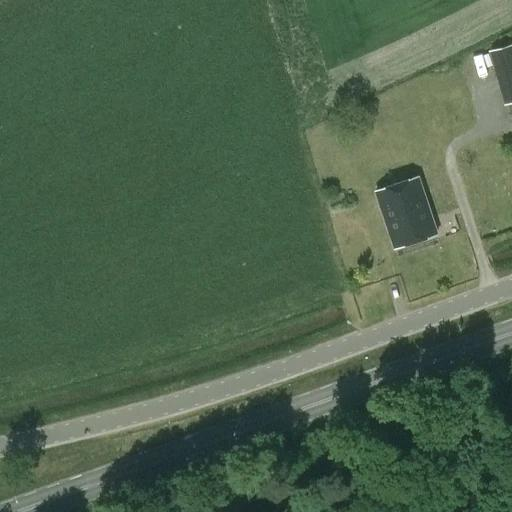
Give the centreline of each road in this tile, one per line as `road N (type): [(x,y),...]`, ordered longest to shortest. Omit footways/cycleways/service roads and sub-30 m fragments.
road 1 (unclassified): [(0,447),(213,394),(511,287)]
road 2 (secondary): [(62,497),(511,333)]
